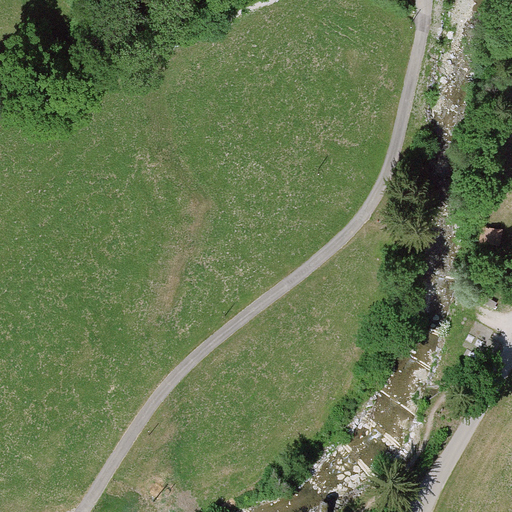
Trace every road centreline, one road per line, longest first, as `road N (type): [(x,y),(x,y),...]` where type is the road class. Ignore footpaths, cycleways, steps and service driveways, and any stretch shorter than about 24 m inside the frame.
road 1 (residential): [(84,511),(186,368),(345,246),(389,181),(408,122),(423,0)]
road 2 (residential): [(425,511),(511,362)]
